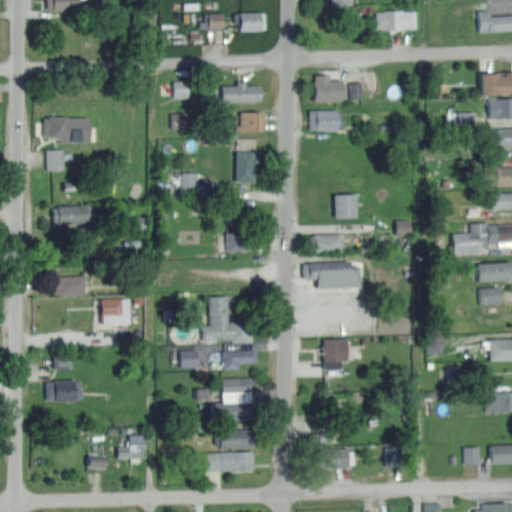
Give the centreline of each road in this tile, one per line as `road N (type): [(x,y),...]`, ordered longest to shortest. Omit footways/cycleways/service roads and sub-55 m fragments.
road 1 (residential): [(511,480),(0,502)]
road 2 (residential): [(511,47),(0,68)]
road 3 (residential): [(23,0),(14,511)]
road 4 (residential): [(291,0),(283,511)]
